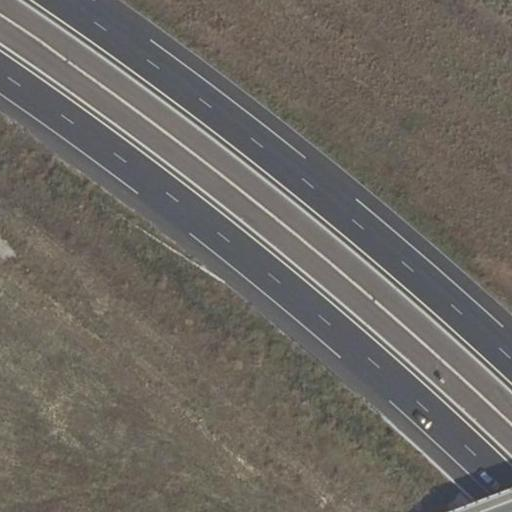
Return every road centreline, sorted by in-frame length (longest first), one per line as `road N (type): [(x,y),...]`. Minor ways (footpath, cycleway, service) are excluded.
road 1 (trunk): [(0,72),(173,195),(511,492)]
road 2 (trunk): [(511,361),(225,114),(62,0)]
road 3 (track): [(0,208),(110,293),(346,511)]
road 4 (track): [(341,0),(511,129)]
road 5 (track): [(0,243),(110,293)]
